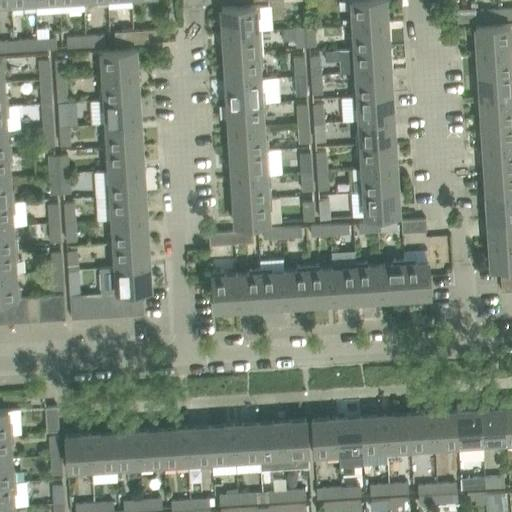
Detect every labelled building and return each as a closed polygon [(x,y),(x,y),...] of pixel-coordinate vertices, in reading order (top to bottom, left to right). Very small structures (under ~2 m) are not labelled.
[(348,0),(349,10),(352,10),(353,23),(388,21),(388,11),(386,11),(385,0),(348,0)] [(426,0),(427,10),(442,9),(441,0),(426,0)] [(222,22),(223,31),(258,29),(257,16),(260,16),(260,5),(222,7),(222,10),(223,10),(223,22),(222,22)] [(511,7),(500,8),(500,19),(511,18),(511,7)] [(451,9),(452,22),(476,20),(476,10),(476,8),(451,9)] [(500,8),(476,10),(476,20),(500,19),(500,8)] [(350,35),(351,47),(388,45),(387,30),(389,30),(388,21),(353,23),(353,35),(350,35)] [(477,41),(477,50),(511,47),(511,41),(511,36),(511,35),(511,23),(475,26),(476,27),(477,27),(478,41),(477,41)] [(316,27),(305,28),(306,45),(317,45),(316,27)] [(135,42),(159,40),(159,28),(134,30),(135,42)] [(295,28),(283,29),(284,40),(296,39),(296,46),(306,45),(305,28),(295,28)] [(225,41),(225,55),(263,53),(262,42),(258,42),(258,29),(223,31),(223,41),(225,41)] [(134,30),(115,31),(116,43),(135,42),(134,30)] [(104,33),(85,34),(86,45),(104,44),(106,44),(105,33),(104,33)] [(85,34),(67,36),(67,45),(67,46),(86,45),(85,34)] [(56,36),(37,37),(38,48),(57,47),(57,46),(56,36)] [(37,37),(19,39),(19,49),(38,48),(37,37)] [(11,39),(0,39),(0,50),(11,50),(11,39)] [(355,58),(356,71),(391,69),(391,59),(389,59),(388,45),(351,47),(351,58),(355,58)] [(479,59),(480,73),(511,71),(511,47),(477,50),(478,59),(479,59)] [(103,62),(103,75),(138,73),(137,63),(136,63),(135,49),(136,49),(136,48),(98,50),(99,62),(103,62)] [(338,49),(325,50),(326,60),(339,59),(338,49)] [(225,70),(226,79),(261,77),(260,64),(263,64),(263,53),(225,55),(226,70),(225,70)] [(308,56),(310,73),(321,73),(319,55),(308,56)] [(293,57),(294,76),(305,75),(304,56),(293,57)] [(49,58),(39,59),(40,78),(50,78),(49,58)] [(66,58),(56,58),(57,78),(67,77),(66,58)] [(353,84),(353,95),(391,93),(390,78),(392,78),(391,69),(356,71),(357,84),(353,84)] [(479,88),(480,98),(511,95),(511,71),(480,73),(481,88),(479,88)] [(101,87),(101,99),(139,96),(138,82),(139,82),(138,73),(103,75),(104,87),(101,87)] [(321,73),(310,73),(312,94),(322,93),(321,73)] [(305,75),(294,76),(295,95),(306,94),(305,75)] [(261,77),(226,79),(226,89),(228,89),(228,103),(265,101),(280,100),(278,76),(261,77)] [(67,77),(57,78),(58,97),(68,96),(67,77)] [(50,78),(40,78),(41,98),(51,97),(50,78)] [(0,105),(9,105),(8,93),(5,93),(4,81),(0,81),(0,105)] [(353,95),(341,96),(342,119),(359,118),(359,119),(394,117),(393,107),(392,107),(391,93),(353,95)] [(482,108),(483,122),(511,120),(511,95),(480,98),(481,108),(482,108)] [(106,109),(107,122),(141,120),(140,111),(139,96),(101,99),(102,110),(106,109)] [(228,118),(228,127),(264,125),(263,112),(266,112),(265,101),(228,103),(229,118),(228,118)] [(323,102),(313,103),(314,122),(324,121),(323,102)] [(307,103),(297,104),(298,123),(308,122),(307,103)] [(9,105),(0,105),(0,129),(8,129),(7,128),(21,128),(19,104),(9,105)] [(69,105),(59,105),(60,125),(70,124),(69,105)] [(52,106),(42,106),(43,126),(53,125),(52,106)] [(356,132),(357,143),(394,141),(393,126),(394,126),(394,117),(359,119),(360,132),(356,132)] [(104,135),(105,146),(142,144),(141,130),(142,130),(141,120),(107,122),(107,135),(104,135)] [(484,137),(482,137),(483,146),(511,144),(511,120),(483,122),(484,137)] [(324,121),(314,122),(315,141),(326,140),(324,121)] [(308,122),(298,123),(299,142),(309,141),(308,122)] [(70,124),(60,125),(61,144),(71,144),(70,124)] [(53,125),(43,126),(44,145),(54,145),(53,125)] [(231,137),(232,151),(268,149),(268,137),(264,138),(264,125),(228,127),(229,137),(231,137)] [(0,153),(12,152),(12,142),(8,142),(8,129),(0,129),(0,153)] [(362,154),(362,167),(397,165),(396,155),(395,155),(394,141),(357,143),(357,154),(362,154)] [(109,157),(109,170),(144,168),(144,158),(143,158),(142,144),(105,146),(106,158),(109,157)] [(485,155),(486,170),(511,167),(511,144),(483,146),(484,155),(485,155)] [(231,166),(231,175),(267,173),(266,160),(269,159),(268,149),(232,151),(233,166),(231,166)] [(326,150),(316,151),(317,170),(328,169),(326,150)] [(310,151),(300,152),(301,171),(311,170),(310,151)] [(0,176),(10,176),(10,164),(13,163),(12,152),(0,153),(0,176)] [(55,155),(48,155),(49,174),(60,174),(58,154),(55,155)] [(62,154),(58,154),(60,174),(70,173),(68,154),(62,154)] [(359,180),(360,191),(397,189),(397,185),(398,185),(397,165),(362,167),(363,180),(359,180)] [(486,184),(487,194),(511,191),(511,167),(486,170),(487,184),(486,184)] [(106,183),(107,194),(144,192),(143,178),(145,177),(144,168),(109,170),(110,182),(106,183)] [(328,169),(317,170),(318,189),(329,188),(328,169)] [(311,170),(301,171),(302,190),(312,189),(311,170)] [(70,173),(60,174),(61,193),(64,193),(71,192),(70,173)] [(234,196),(234,199),(272,197),(271,186),(267,186),(267,173),(231,175),(233,196),(234,196)] [(60,174),(49,174),(51,194),(58,193),(61,193),(60,174)] [(0,200),(16,199),(15,189),(11,189),(10,176),(0,176),(0,200)] [(397,189),(360,191),(361,202),(365,202),(366,215),(400,213),(399,199),(398,199),(397,189)] [(488,203),(489,218),(511,216),(511,191),(487,194),(487,203),(488,203)] [(111,204),(112,218),(147,215),(146,206),(145,206),(144,192),(107,194),(108,205),(111,204)] [(272,197),(234,199),(235,209),(234,209),(235,224),(269,221),(268,208),(272,207),(272,197)] [(0,224),(13,224),(13,211),(16,211),(16,199),(0,200),(0,224)] [(313,199),(303,200),(304,219),(314,219),(313,199)] [(330,218),(329,199),(318,200),(319,219),(330,218)] [(75,201),(65,202),(66,221),(76,220),(75,201)] [(58,202),(48,203),(49,221),(59,221),(58,202)] [(109,230),(110,242),(148,239),(147,225),(148,225),(147,215),(112,218),(113,230),(109,230)] [(489,232),(490,242),(511,240),(511,216),(489,218),(490,232),(489,232)] [(426,218),(416,218),(402,219),(403,231),(427,230),(426,218)] [(76,220),(66,221),(67,240),(77,240),(76,220)] [(397,220),(378,221),(379,230),(397,229),(397,220)] [(59,221),(49,221),(50,241),(61,241),(59,221)] [(378,221),(359,222),(359,232),(379,230),(378,221)] [(349,223),(330,224),(331,234),(350,233),(349,223)] [(0,248),(18,247),(18,236),(14,236),(13,224),(0,224),(0,248)] [(330,224),(311,225),(312,235),(331,234),(330,224)] [(301,226),(282,227),(283,237),(302,236),(301,226)] [(282,227),(263,228),(264,238),(283,237),(282,227)] [(253,229),(234,230),(235,242),(254,241),(253,229)] [(235,242),(234,230),(209,232),(210,244),(235,242)] [(115,253),(115,266),(150,264),(149,254),(148,239),(110,242),(111,253),(115,253)] [(491,266),(501,266),(511,264),(511,240),(490,242),(490,251),(492,251),(492,264),(491,264),(491,266)] [(0,272),(16,272),(16,259),(19,259),(18,247),(0,248),(0,272)] [(78,249),(68,250),(69,269),(79,268),(78,249)] [(345,262),(356,261),(356,249),(332,250),(333,266),(345,265),(345,262)] [(61,250),(51,251),(52,270),(62,269),(61,250)] [(404,251),(404,258),(416,257),(416,261),(429,260),(429,250),(404,251)] [(416,257),(404,258),(407,296),(417,295),(416,294),(430,293),(430,294),(431,294),(429,260),(416,261),(416,257)] [(393,262),(381,263),(383,296),(397,295),(397,296),(407,296),(404,258),(393,259),(393,262)] [(260,261),(260,268),(272,267),(272,270),(285,269),(284,260),(260,261)] [(367,260),(356,261),(359,299),(369,298),(369,297),(383,296),(381,263),(368,264),(367,260)] [(345,265),(333,266),(335,299),(349,298),(349,300),(359,299),(356,261),(345,262),(345,265)] [(320,263),(308,264),(311,302),(320,301),(320,300),(335,299),(333,266),(320,267),(320,263)] [(115,266),(100,267),(102,291),(107,291),(113,290),(119,290),(131,289),(143,289),(152,288),(152,286),(151,286),(150,273),(151,273),(150,264),(115,266)] [(297,269),(285,269),(287,302),(301,301),(301,303),(311,302),(308,264),(297,265),(297,269)] [(511,264),(501,266),(502,289),(511,288),(511,264)] [(272,267),(260,268),(263,305),(273,304),(273,303),(287,302),(285,269),(272,270),(272,267)] [(79,268),(69,269),(70,288),(80,287),(79,268)] [(250,272),(237,273),(239,305),(253,305),(253,306),(263,305),(260,268),(249,268),(250,272)] [(62,269),(52,270),(54,289),(64,288),(62,269)] [(223,270),(212,270),(214,308),(224,308),(224,306),(239,305),(237,273),(224,274),(223,270)] [(0,297),(5,297),(17,296),(22,296),(21,284),(17,284),(16,272),(0,272),(0,297)] [(131,289),(119,290),(120,314),(132,313),(131,289)] [(143,289),(131,289),(132,313),(144,312),(143,289)] [(113,290),(107,291),(108,315),(120,314),(119,290),(113,290)] [(95,291),(83,292),(84,316),(96,316),(95,291)] [(107,291),(95,291),(96,316),(108,315),(107,291)] [(84,316),(83,292),(71,293),(72,317),(84,316)] [(65,293),(53,294),(54,318),(66,317),(65,293)] [(53,294),(41,295),(42,319),(54,318),(53,294)] [(41,295),(29,296),(30,320),(42,319),(41,295)] [(6,321),(18,321),(17,296),(5,297),(6,321)] [(18,321),(30,320),(29,296),(22,296),(17,296),(18,321)] [(45,390),(32,390),(32,402),(45,401),(45,390)] [(59,418),(58,405),(46,406),(47,431),(60,430),(59,418)] [(490,407),(481,407),(483,442),(496,441),(497,444),(507,444),(505,406),(490,407)] [(481,407),(457,409),(459,447),(460,457),(484,455),(483,442),(481,407)] [(0,433),(14,433),(14,422),(10,422),(9,408),(0,408),(0,433)] [(442,410),(433,410),(435,445),(448,444),(448,448),(459,447),(457,409),(442,410)] [(423,412),(409,412),(411,450),(423,449),(423,445),(435,445),(433,410),(423,411),(423,412)] [(409,412),(385,414),(387,448),(401,447),(401,450),(411,450),(409,412)] [(376,415),(361,416),(364,453),(375,452),(375,448),(387,448),(385,414),(376,414),(376,415)] [(339,451),(337,416),(328,417),(328,418),(314,419),(314,418),(313,418),(315,456),(327,455),(327,452),(339,451)] [(346,416),(337,416),(339,451),(352,450),(353,454),(364,453),(361,416),(346,416)] [(292,419),(282,420),(285,467),(309,465),(309,456),(308,438),(306,418),(304,419),(292,420),(292,419)] [(272,422),(258,422),(260,459),(261,468),(285,467),(282,420),(272,421),(272,422)] [(243,422),(234,423),(236,457),(249,456),(250,460),(260,459),(258,422),(243,423),(243,422)] [(225,424),(210,425),(212,462),(224,462),(224,458),(236,457),(234,423),(225,423),(225,424)] [(195,425),(186,426),(188,461),(202,460),(202,463),(212,462),(210,425),(195,426),(195,425)] [(176,428),(162,429),(164,465),(176,465),(176,461),(188,461),(186,426),(176,427),(176,428)] [(148,428),(138,429),(140,463),(154,463),(154,466),(164,465),(162,429),(148,429),(148,428)] [(129,431),(114,432),(117,469),(128,468),(128,464),(140,463),(138,429),(129,429),(129,431)] [(100,431),(90,432),(92,466),(93,482),(117,480),(117,469),(114,432),(100,433),(100,431)] [(92,466),(90,432),(81,433),(81,434),(68,435),(68,433),(66,434),(68,472),(80,471),(80,467),(92,466)] [(0,457),(12,457),(11,444),(15,444),(14,433),(0,433),(0,457)] [(50,436),(52,454),(62,453),(60,435),(50,436)] [(62,453),(52,454),(53,473),(63,473),(62,453)] [(0,481),(17,480),(16,469),(13,470),(12,457),(0,457),(0,481)] [(504,475),(485,476),(486,486),(505,485),(504,475)] [(485,476),(466,477),(467,487),(486,486),(485,476)] [(0,505),(15,505),(14,492),(18,492),(17,480),(0,481),(0,505)] [(456,480),(438,482),(438,492),(457,490),(456,480)] [(408,481),(389,482),(390,492),(409,491),(408,481)] [(389,482),(371,483),(371,493),(390,492),(389,482)] [(438,482),(419,483),(419,490),(419,493),(438,492),(438,482)] [(53,484),(54,502),(64,501),(63,483),(53,484)] [(361,484),(341,485),(342,495),(361,494),(361,484)] [(341,485),(322,486),(323,496),(342,495),(341,485)] [(305,487),(286,488),(287,498),(306,497),(305,487)] [(286,488),(268,490),(268,500),(287,498),(286,488)] [(257,490),(238,491),(239,501),(258,500),(257,490)] [(457,490),(438,492),(439,501),(458,500),(457,494),(457,490)] [(238,491),(220,493),(220,503),(239,501),(238,491)] [(505,491),(486,492),(487,502),(506,501),(505,491)] [(438,492),(419,493),(419,497),(420,503),(439,501),(438,492)] [(486,492),(467,494),(468,503),(487,502),(486,492)] [(162,496),(143,497),(143,507),(162,506),(162,496)] [(210,496),(191,498),(191,508),(210,506),(210,503),(210,496)] [(143,497),(124,499),(125,509),(143,507),(143,497)] [(409,497),(391,499),(391,508),(410,507),(409,497)] [(191,498),(172,499),(172,506),(172,509),(191,508),(191,498)] [(114,499),(95,500),(95,510),(114,509),(114,499)] [(391,499),(372,500),(372,509),(391,508),(391,499)] [(95,500),(76,502),(77,511),(95,510),(95,500)] [(362,500),(343,502),(343,511),(362,510),(362,500)] [(65,511),(64,501),(54,502),(54,511),(65,511)] [(343,502),(323,503),(324,511),(327,511),(343,511),(343,502)]
